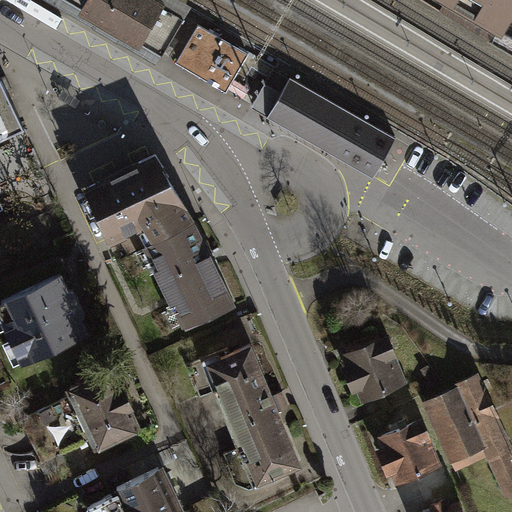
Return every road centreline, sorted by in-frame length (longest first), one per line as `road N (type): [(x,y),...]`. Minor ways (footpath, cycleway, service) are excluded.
road 1 (residential): [(0,474),(16,509),(177,434),(56,175)]
road 2 (tertiary): [(176,117),(218,161),(262,249),(368,511)]
road 3 (tertiary): [(0,14),(176,117)]
road 4 (residential): [(176,117),(56,175)]
